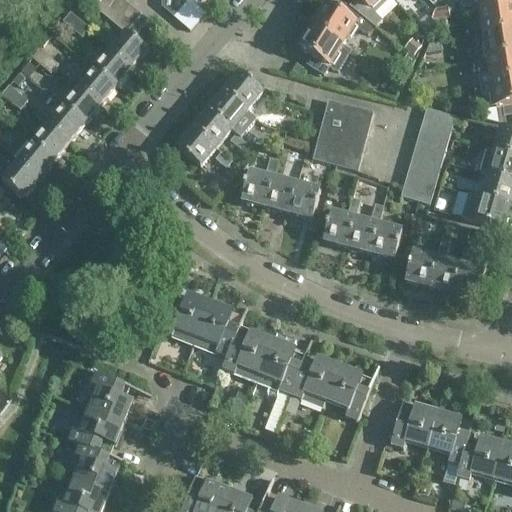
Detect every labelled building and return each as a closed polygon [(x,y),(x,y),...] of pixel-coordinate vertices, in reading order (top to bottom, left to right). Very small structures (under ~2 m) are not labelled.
[(96,0),(90,7),(101,17),(114,0),(96,0)] [(117,0),(114,0),(101,17),(112,26),(127,8),(117,0)] [(358,0),(351,10),(375,31),(383,24),(375,16),(392,0),(391,0),(358,0)] [(442,0),(424,0),(433,9),(442,0)] [(511,0),(477,0),(480,15),(511,9),(511,0)] [(127,8),(112,26),(124,36),(140,18),(127,8)] [(432,21),(432,22),(432,23),(447,21),(447,19),(450,18),(448,9),(436,10),(432,21)] [(511,9),(480,15),(484,39),(511,34),(511,9)] [(318,22),(313,30),(342,48),(354,29),(367,37),(369,37),(371,36),(375,31),(351,10),(343,20),(325,10),(324,12),(322,11),(316,21),(318,22)] [(80,23),(71,15),(63,24),(73,32),(80,23)] [(140,18),(124,36),(132,43),(147,24),(140,18)] [(426,18),(417,26),(426,36),(427,36),(430,34),(433,32),(432,23),(432,22),(432,21),(426,18)] [(447,21),(432,23),(433,32),(448,31),(447,21)] [(89,30),(80,23),(73,32),(82,40),(89,30)] [(305,38),(299,48),(301,50),(300,52),(312,59),(306,69),(324,80),(329,71),(338,76),(352,54),(342,48),(313,30),(307,40),(305,38)] [(511,34),(484,39),(488,63),(511,58),(511,34)] [(124,36),(109,54),(131,72),(146,54),(132,43),(124,36)] [(421,48),(412,41),(404,51),(413,59),(421,48)] [(430,47),(425,57),(441,54),(440,46),(430,47)] [(40,52),(32,61),(42,69),(49,60),(40,52)] [(109,54),(94,73),(115,91),(131,72),(109,54)] [(415,62),(407,56),(403,63),(412,68),(415,62)] [(478,79),(480,88),(511,83),(511,58),(488,63),(490,77),(478,79)] [(49,60),(42,69),(51,77),(59,68),(49,60)] [(94,73),(78,91),(100,109),(115,91),(94,73)] [(240,78),(225,97),(247,116),(248,115),(263,97),(240,78)] [(511,83),(480,88),(481,97),(493,96),(495,111),(502,110),(504,119),(511,117),(511,83)] [(412,99),(414,100),(432,96),(430,85),(410,88),(412,99)] [(18,96),(9,89),(2,98),(11,106),(18,96)] [(78,91),(63,110),(84,128),(100,109),(78,91)] [(28,104),(18,96),(11,106),(20,113),(28,104)] [(225,97),(209,115),(231,134),(232,133),(241,141),(256,122),(248,115),(247,116),(225,97)] [(281,104),(268,100),(264,108),(278,113),(281,104)] [(352,110),(328,104),(325,115),(349,122),(352,110)] [(63,110),(47,128),(69,146),(84,128),(63,110)] [(352,110),(349,122),(371,128),(374,116),(352,110)] [(455,120),(427,112),(423,124),(452,133),(455,120)] [(209,115),(194,134),(216,152),(231,134),(209,115)] [(349,122),(325,115),(319,140),(342,145),(345,133),(349,122)] [(371,128),(349,122),(345,133),(368,140),(371,128)] [(452,133),(423,124),(419,137),(448,145),(452,133)] [(47,128),(32,147),(53,165),(69,146),(47,128)] [(511,135),(499,132),(493,156),(511,161),(511,135)] [(365,151),(368,140),(345,133),(342,145),(365,151)] [(216,152),(194,134),(178,152),(200,171),(216,152)] [(230,144),(241,153),(247,146),(236,137),(230,144)] [(448,145),(419,137),(416,150),(445,158),(448,145)] [(339,157),(342,145),(319,140),(316,152),(327,154),(339,157)] [(365,151),(342,145),(339,157),(362,163),(365,151)] [(32,147),(17,165),(38,183),(53,165),(32,147)] [(445,158),(416,150),(412,162),(441,171),(445,158)] [(324,166),(327,154),(316,152),(313,163),(324,166)] [(339,157),(327,154),(324,166),(336,169),(339,157)] [(485,154),(479,177),(487,179),(511,185),(511,161),(493,156),(485,154)] [(221,156),(215,163),(226,171),(231,163),(221,156)] [(362,163),(339,157),(336,169),(359,175),(362,163)] [(275,177),(278,163),(269,161),(266,175),(275,177)] [(441,171),(412,162),(408,175),(437,183),(441,171)] [(17,165),(1,184),(0,185),(22,202),(38,183),(17,165)] [(437,183),(408,175),(405,188),(434,196),(437,183)] [(242,206),(266,212),(273,183),(249,177),(242,206)] [(511,185),(487,179),(480,202),(509,209),(511,197),(511,185)] [(273,183),(266,212),(289,218),(296,189),(273,183)] [(434,196),(405,188),(401,200),(430,209),(434,196)] [(296,189),(289,218),(313,224),(320,196),(296,189)] [(469,199),(463,222),(474,225),(502,233),(509,209),(480,202),(469,199)] [(356,217),(360,203),(351,201),(347,215),(356,217)] [(374,207),(371,221),(380,223),(383,210),(374,207)] [(323,245),(347,251),(354,224),(331,218),(323,245)] [(354,224),(347,251),(370,257),(377,230),(354,224)] [(377,230),(370,257),(394,263),(401,236),(377,230)] [(441,243),(437,257),(446,260),(450,245),(441,243)] [(469,266),(473,252),(464,249),(460,263),(469,266)] [(404,286),(428,292),(436,263),(412,257),(404,286)] [(436,263),(428,292),(452,298),(459,269),(436,263)] [(459,269),(452,298),(476,304),(483,275),(459,269)] [(172,305),(160,335),(194,348),(211,305),(188,296),(183,309),(172,305)] [(211,305),(194,348),(216,357),(227,362),(235,342),(238,333),(243,320),(233,316),(234,314),(211,305)] [(235,342),(227,362),(223,372),(257,385),(274,343),(251,334),(250,338),(238,333),(235,342)] [(274,343),(257,385),(291,399),(303,369),(306,360),(296,356),(297,352),(274,343)] [(303,369),(291,399),(324,411),(326,404),(327,405),(341,369),(318,361),(313,373),(303,369)] [(341,369),(327,405),(348,413),(345,420),(358,425),(373,385),(362,381),(363,378),(341,369)] [(98,392),(89,414),(125,428),(134,405),(121,400),(126,389),(95,377),(90,390),(98,392)] [(403,408),(391,450),(403,453),(405,446),(428,452),(439,416),(416,409),(415,411),(403,408)] [(81,436),(73,432),(72,435),(65,432),(61,441),(79,448),(109,460),(113,450),(116,451),(125,428),(89,414),(81,436)] [(462,423),(439,416),(428,452),(451,459),(449,466),(460,469),(467,444),(469,439),(470,439),(473,428),(462,424),(462,423)] [(478,447),(467,444),(460,469),(456,481),(469,484),(472,476),(493,483),(504,447),(480,440),(478,447)] [(511,448),(504,447),(493,483),(511,488),(511,448)] [(79,448),(72,467),(78,472),(73,485),(109,499),(118,476),(116,475),(120,465),(109,460),(79,448)] [(57,503),(53,511),(104,511),(109,499),(73,485),(68,497),(59,498),(57,503)] [(191,493),(183,511),(221,511),(229,493),(208,485),(203,498),(191,493)] [(229,493),(221,511),(249,511),(253,503),(229,493)] [(273,511),(270,511),(263,509),(261,511),(299,511),(301,509),(279,500),(273,511)] [(463,511),(465,505),(455,502),(451,511),(463,511)]
